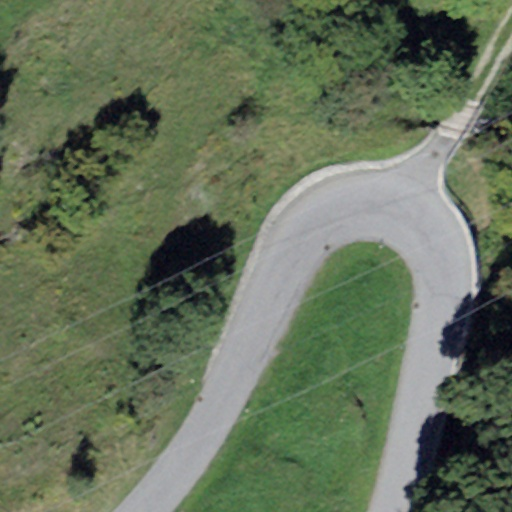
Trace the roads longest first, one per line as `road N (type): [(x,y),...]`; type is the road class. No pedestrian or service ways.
road 1 (unclassified): [(144,511),(235,381),(301,238),(344,209),(371,205),(413,216),(430,235),(443,283),(392,511)]
road 2 (track): [(401,211),(511,20)]
